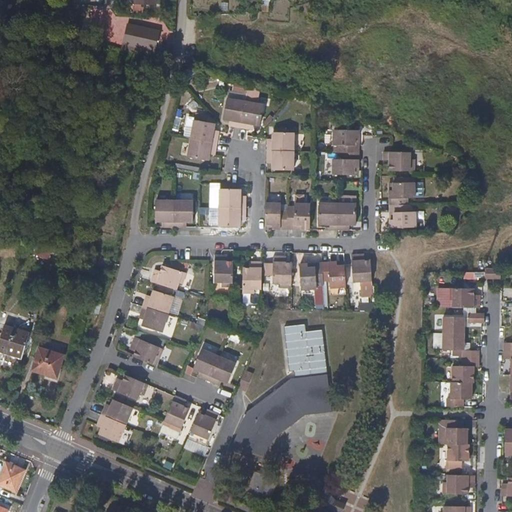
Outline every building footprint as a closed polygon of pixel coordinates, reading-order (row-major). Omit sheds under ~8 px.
[(143,24),(140,43),(154,46),(157,27),(143,24)] [(259,88),(249,86),(246,101),(242,127),(250,129),(250,123),(254,124),(260,124),(263,104),(256,103),(259,88)] [(242,127),(246,101),(229,98),(226,119),(232,120),(232,119),(236,120),(236,126),(242,127)] [(194,121),(190,140),(217,144),(218,137),(213,135),(214,131),(214,125),(194,121)] [(337,144),(338,152),(341,152),(355,152),(355,138),(359,138),(359,130),(347,130),(334,129),(334,144),(337,144)] [(273,145),(267,144),(267,151),(294,151),(295,134),(274,133),(274,141),(273,145)] [(217,144),(190,140),(187,156),(209,159),(210,153),(209,148),(216,149),(217,144)] [(294,169),(294,151),(267,151),(267,158),(273,158),(273,163),(273,169),(294,169)] [(411,152),(384,151),(384,159),(389,159),(389,171),(414,172),(414,159),(411,159),(411,152)] [(355,152),(341,152),(341,158),(334,158),(334,173),(355,174),(355,166),(359,166),(359,152),(355,152)] [(389,192),(389,206),(394,206),(408,205),(408,199),(415,199),(414,183),(393,184),(393,192),(389,192)] [(219,190),(219,207),(245,207),(245,200),(240,200),(240,196),(240,190),(219,190)] [(176,227),(176,199),(159,199),(159,220),(166,220),(170,220),(170,226),(176,227)] [(195,199),(176,199),(176,227),(184,227),(184,220),(189,220),(195,221),(195,199)] [(281,210),(281,203),(265,202),(265,224),(272,224),(272,228),(288,228),(288,224),(288,210),(281,210)] [(310,228),(310,203),(295,203),(295,207),(288,207),(288,210),(288,224),(301,224),(301,228),(310,228)] [(338,229),(338,203),(321,203),(321,224),(326,224),(331,224),(331,229),(338,229)] [(356,203),(338,203),(338,229),(345,229),(345,224),(349,224),(356,224),(356,203)] [(411,212),(411,205),(408,205),(394,206),(394,219),(390,219),(390,228),(416,227),(415,212),(411,212)] [(245,207),(219,207),(219,225),(239,225),(239,219),(239,215),(245,215),(245,207)] [(375,286),(375,285),(373,261),(365,261),(361,262),(360,255),(353,256),(355,283),(364,283),(364,286),(375,286)] [(222,287),(233,287),(233,263),(226,262),(221,262),(221,256),(214,256),(214,283),(222,283),(222,287)] [(281,288),(293,289),(293,264),(285,264),(281,264),(281,257),(273,257),(274,284),(281,285),(281,288)] [(255,291),(262,290),(262,263),(255,263),(255,269),(250,269),(243,269),(243,293),(255,293),(255,291)] [(332,289),(348,288),(347,267),(337,267),(337,263),(323,264),(323,268),(324,282),(331,281),(332,289)] [(325,285),(324,282),(323,268),(309,269),(309,265),(301,265),(303,291),(318,290),(318,286),(325,285)] [(154,277),(152,283),(178,291),(180,284),(184,286),(188,274),(164,267),(161,275),(160,279),(154,277)] [(503,268),(493,268),(493,278),(502,278),(503,272),(503,268)] [(453,301),(453,308),(480,308),(480,302),(475,302),(475,297),(475,290),(449,290),(449,301),(453,301)] [(147,302),(145,308),(171,315),(176,299),(155,293),(153,299),(154,299),(152,304),(147,302)] [(171,315),(145,308),(142,315),(148,317),(147,322),(146,321),(145,327),(165,333),(171,315)] [(469,324),(484,323),(487,323),(487,315),(484,314),(469,315),(469,324)] [(445,318),(444,334),(465,334),(465,318),(445,318)] [(5,323),(0,336),(0,349),(21,357),(30,332),(5,323)] [(332,412),(330,395),(327,369),(324,330),(307,332),(307,324),(286,326),(290,371),(295,370),(295,379),(292,380),(248,412),(246,411),(245,415),(246,416),(233,446),(268,460),(279,434),(304,416),(332,412)] [(444,350),(465,350),(465,334),(444,334),(444,350)] [(134,357),(158,367),(162,356),(159,355),(161,348),(136,337),(133,343),(139,346),(137,350),(134,357)] [(57,378),(60,369),(64,357),(40,349),(33,369),(46,374),(57,378)] [(204,379),(210,381),(221,357),(204,350),(196,369),(202,371),(207,373),(204,379)] [(465,350),(465,359),(481,359),(481,350),(465,350)] [(221,357),(210,381),(217,384),(219,379),(223,380),(228,382),(236,364),(221,357)] [(455,383),(474,383),(476,383),(476,374),(478,374),(478,369),(476,369),(476,367),(481,367),(481,359),(465,359),(465,366),(455,367),(455,383)] [(246,371),(238,388),(247,392),(255,375),(246,371)] [(59,378),(57,378),(46,374),(44,379),(57,383),(59,378)] [(150,386),(127,376),(124,384),(122,388),(116,386),(114,392),(139,403),(142,395),(146,397),(150,386)] [(449,399),(449,407),(466,407),(466,400),(475,400),(474,383),(455,383),(454,383),(453,399),(449,399)] [(336,394),(330,395),(332,412),(338,411),(336,394)] [(165,422),(160,433),(179,441),(192,411),(184,408),(180,406),(183,399),(175,396),(165,422)] [(104,416),(129,427),(136,409),(117,401),(114,408),(112,412),(107,410),(104,416)] [(199,414),(189,439),(206,446),(220,415),(214,412),(211,419),(206,417),(199,414)] [(206,446),(212,449),(226,417),(220,415),(206,446)] [(122,443),(129,427),(104,416),(101,422),(106,425),(104,429),(102,434),(111,438),(122,443)] [(448,421),(448,446),(450,446),(470,446),(470,429),(465,429),(465,421),(448,421)] [(471,456),(471,446),(470,446),(450,446),(449,469),(465,469),(465,462),(470,462),(471,461),(473,461),(473,456),(471,456)] [(7,460),(0,476),(0,483),(16,491),(25,468),(7,460)] [(255,472),(247,492),(270,501),(278,482),(269,478),(270,475),(264,472),(262,475),(255,472)] [(476,476),(448,476),(448,485),(444,484),(444,496),(469,496),(469,489),(469,485),(476,485),(476,476)] [(503,490),(503,497),(511,497),(511,477),(510,477),(509,485),(509,490),(503,490)] [(330,511),(337,511),(342,503),(336,501),(330,511)] [(342,503),(337,511),(344,511),(347,506),(342,503)]
